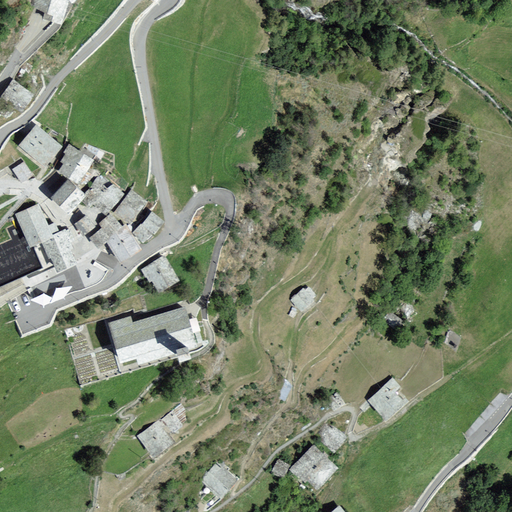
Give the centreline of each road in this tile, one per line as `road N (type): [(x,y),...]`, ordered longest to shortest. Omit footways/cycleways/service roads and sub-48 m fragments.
road 1 (residential): [(169,0),(142,26),(138,53),(172,230),(107,283),(26,318)]
road 2 (residential): [(0,137),(134,0)]
road 3 (residential): [(511,400),(417,511)]
